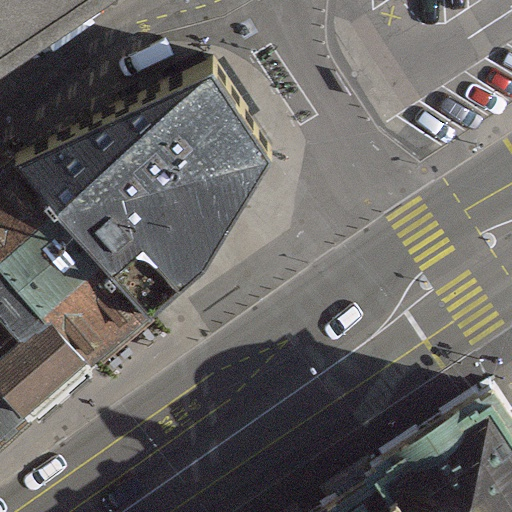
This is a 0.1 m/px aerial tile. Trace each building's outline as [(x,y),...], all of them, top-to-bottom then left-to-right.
[(0,0),(0,56),(56,19),(47,0),(0,0)] [(84,0),(47,0),(56,19),(84,0)] [(208,35),(17,143),(153,303),(205,250),(272,145),(208,35)] [(17,143),(0,159),(0,238),(92,351),(153,303),(17,143)] [(0,238),(0,363),(36,406),(92,351),(0,238)] [(0,363),(0,436),(36,406),(0,363)] [(511,511),(511,411),(499,391),(315,511),(511,511)]
